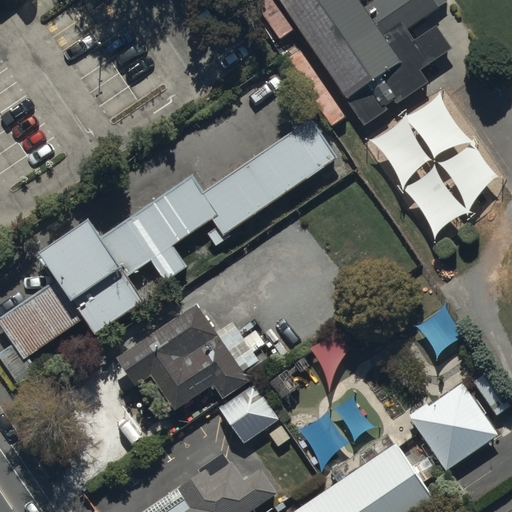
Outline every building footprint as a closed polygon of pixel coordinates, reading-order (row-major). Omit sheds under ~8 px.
[(291,0),(347,84),(401,48),(386,25),(424,0),(291,0)] [(63,277),(3,319),(28,355),(83,317),(91,327),(135,297),(337,156),(309,116),(205,189),(194,174),(94,244),(74,214),(36,240),(63,277)] [(240,362),(197,299),(115,355),(158,418),(240,362)] [(306,358),(270,381),(282,399),(301,387),(294,375),(301,371),(302,372),(312,366),(306,358)] [(493,419),(456,364),(408,397),(445,451),(493,419)] [(511,395),(494,368),(475,381),(498,416),(511,406),(511,395)] [(256,382),(221,406),(246,443),(281,419),(256,382)] [(391,425),(281,500),(289,511),(397,511),(434,487),(391,425)] [(230,511),(275,482),(255,453),(241,462),(227,443),(190,468),(204,487),(167,511),(230,511)]
